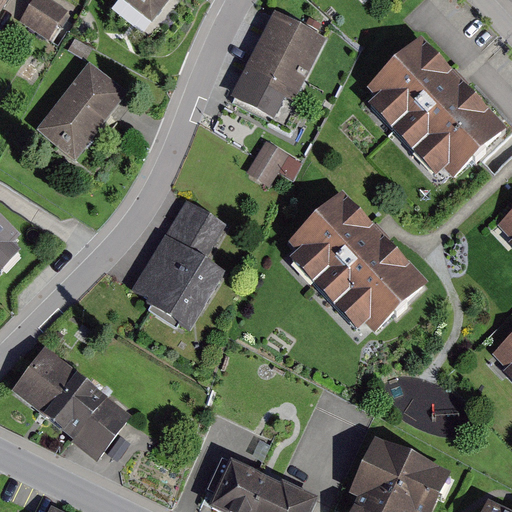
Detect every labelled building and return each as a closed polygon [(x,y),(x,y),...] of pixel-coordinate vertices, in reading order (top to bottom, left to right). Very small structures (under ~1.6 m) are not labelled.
[(0,0),(0,21),(13,0),(0,0)] [(69,16),(42,0),(38,0),(24,25),(53,43),(69,16)] [(176,0),(124,0),(155,26),(176,0)] [(331,41),(273,9),(228,92),(273,116),(284,96),(296,103),(331,41)] [(457,79),(421,43),(374,89),(382,97),(370,109),(440,180),(447,173),(457,183),(510,132),(457,79)] [(131,99),(95,71),(45,135),(82,163),(131,99)] [(293,160),(270,146),(251,177),(273,191),(293,160)] [(430,284),(343,195),(292,244),(299,251),(289,261),(364,337),(374,328),(379,334),(430,284)] [(234,230),(189,205),(133,304),(195,338),(230,275),(214,266),(234,230)] [(511,214),(502,224),(511,234),(511,243),(509,246),(511,249),(511,214)] [(0,279),(2,281),(21,260),(14,253),(22,245),(0,224),(0,279)] [(511,347),(499,360),(511,373),(507,378),(511,383),(511,347)] [(132,424),(50,358),(17,398),(99,465),(132,424)] [(441,511),(456,479),(379,446),(354,502),(367,508),(365,511),(441,511)] [(318,511),(321,506),(222,463),(208,496),(220,501),(214,511),(318,511)]
